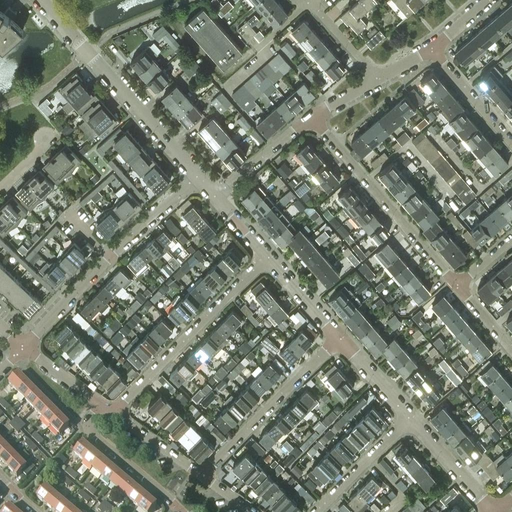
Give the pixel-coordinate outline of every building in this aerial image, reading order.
[(265,14),(278,2),(276,0),(259,0),(256,3),(265,14)] [(359,16),(368,8),(360,0),(358,0),(340,16),(345,22),(346,20),(358,33),(367,25),(359,16)] [(377,0),(360,0),(368,8),(377,0)] [(424,0),(392,0),(407,16),(425,0),(424,0)] [(224,14),(233,6),(228,1),(219,9),(224,14)] [(275,25),(288,13),(278,2),(265,14),(275,25)] [(511,20),(511,2),(503,10),(511,20)] [(0,49),(22,30),(16,24),(11,19),(16,12),(9,6),(4,13),(0,11),(0,49)] [(243,51),(210,14),(203,7),(185,23),(206,47),(203,50),(207,54),(209,51),(224,68),(243,51)] [(504,30),(511,23),(511,20),(503,10),(493,18),(504,30)] [(232,15),(226,20),(231,25),(237,20),(232,15)] [(494,39),(504,30),(493,18),(484,27),(494,39)] [(300,39),(312,29),(304,19),(292,30),(300,39)] [(252,36),(256,33),(246,21),(242,25),(252,36)] [(162,25),(152,34),(157,40),(163,35),(170,43),(174,39),(167,31),(162,25)] [(247,40),(252,36),(242,25),(237,29),(247,40)] [(370,37),(377,30),(375,27),(367,34),(370,37)] [(485,47),(494,39),(484,27),(474,35),(485,47)] [(309,49),(321,38),(312,29),(300,39),(309,49)] [(371,48),(385,36),(379,29),(365,42),(371,48)] [(475,55),(485,47),(474,35),(465,43),(475,55)] [(181,44),(180,45),(175,38),(174,39),(170,43),(169,44),(175,50),(174,50),(179,55),(185,49),(181,44)] [(317,58),(329,47),(321,38),(309,49),(317,58)] [(291,47),(287,42),(285,40),(279,45),(281,47),(286,52),(291,47)] [(465,63),(475,55),(465,43),(455,51),(465,63)] [(158,54),(154,49),(148,46),(145,49),(131,61),(139,71),(154,58),(158,54)] [(290,57),(296,52),(291,47),(286,52),(290,57)] [(325,67),(337,57),(329,47),(317,58),(325,67)] [(282,68),(288,63),(279,53),(273,58),(282,68)] [(184,71),(195,62),(190,56),(179,65),(184,71)] [(459,56),(453,61),(457,65),(462,60),(459,56)] [(333,77),(345,66),(337,57),(325,67),(333,77)] [(147,80),(162,67),(154,58),(139,71),(147,80)] [(280,70),(282,68),(273,58),(268,62),(277,73),(280,70)] [(302,71),(308,66),(303,60),(297,65),(302,71)] [(190,77),(200,67),(195,62),(184,71),(190,77)] [(272,77),(277,73),(268,62),(263,67),(272,77)] [(283,74),(291,67),(288,63),(282,68),(280,70),(283,74)] [(487,88),(499,78),(503,74),(494,65),(479,79),(487,88)] [(156,90),(170,77),(162,67),(147,80),(156,90)] [(264,84),(269,79),(260,69),(255,74),(264,84)] [(310,79),(315,75),(311,69),(305,74),(310,79)] [(275,81),(283,74),(280,70),(277,73),(272,77),(275,81)] [(429,91),(441,80),(433,71),(421,81),(429,91)] [(81,80),(82,79),(76,72),(57,88),(68,101),(85,86),(81,80)] [(259,89),(262,86),(264,84),(255,74),(250,78),(259,89)] [(211,80),(206,75),(201,80),(205,84),(211,80)] [(319,90),(324,85),(315,75),(310,79),(319,90)] [(254,93),(259,89),(250,78),(245,83),(254,93)] [(495,98),(507,87),(499,78),(487,88),(495,98)] [(265,90),(272,83),(269,79),(264,84),(262,86),(265,90)] [(436,99),(448,89),(441,80),(429,91),(436,99)] [(305,102),(314,94),(304,82),(294,90),(305,102)] [(171,107),(185,94),(177,84),(162,97),(171,107)] [(246,100),(251,95),(242,85),(237,90),(246,100)] [(92,90),(90,91),(85,86),(68,101),(62,106),(68,112),(74,107),(79,113),(98,97),(92,90)] [(257,97),(265,90),(262,86),(259,89),(254,93),(257,97)] [(503,108),(511,99),(511,93),(507,87),(495,98),(503,108)] [(416,101),(421,97),(413,88),(408,92),(416,101)] [(444,108),(456,98),(448,89),(436,99),(444,108)] [(241,105),(246,100),(237,90),(232,95),(241,105)] [(296,110),(305,102),(294,90),(285,98),(296,110)] [(222,103),(227,98),(222,92),(216,97),(222,103)] [(179,116),(194,103),(185,94),(171,107),(179,116)] [(244,108),(254,99),(251,95),(246,100),(241,105),(244,108)] [(407,115),(416,108),(405,95),(396,103),(407,115)] [(103,105),(104,104),(98,97),(79,113),(85,119),(79,125),(84,131),(107,110),(103,105)] [(420,106),(425,102),(421,97),(416,101),(420,106)] [(47,98),(38,105),(42,110),(50,102),(47,98)] [(226,108),(231,103),(227,98),(222,103),(226,108)] [(286,118),(296,110),(285,98),(276,106),(286,118)] [(462,109),(464,107),(456,98),(444,108),(441,111),(448,120),(449,119),(451,117),(452,117),(462,109)] [(511,117),(511,116),(511,99),(503,108),(511,117)] [(187,126),(202,113),(194,103),(179,116),(187,126)] [(398,123),(407,115),(396,103),(387,110),(398,123)] [(277,127),(286,118),(276,106),(266,115),(277,127)] [(469,118),(462,109),(452,117),(451,117),(449,119),(456,129),(469,118)] [(114,114),(112,116),(107,110),(84,131),(90,137),(96,132),(102,138),(120,122),(114,114)] [(389,131),(398,123),(387,110),(378,118),(389,131)] [(431,119),(435,116),(431,110),(427,114),(431,119)] [(241,125),(246,120),(242,115),(236,120),(241,125)] [(268,135),(277,127),(266,115),(257,123),(268,135)] [(207,139),(221,126),(213,116),(199,129),(207,139)] [(380,139),(389,131),(378,118),(369,126),(380,139)] [(464,138),(477,126),(469,118),(456,129),(464,138)] [(246,131),(251,126),(246,120),(241,125),(246,131)] [(431,125),(427,127),(434,135),(437,132),(438,132),(436,130),(433,126),(431,124),(431,125)] [(215,148),(230,135),(221,126),(207,139),(215,148)] [(372,146),(380,139),(369,126),(360,133),(372,146)] [(472,146),(485,135),(477,126),(464,138),(472,146)] [(66,127),(61,131),(66,136),(71,132),(66,127)] [(124,132),(120,128),(96,149),(102,156),(105,153),(104,151),(114,142),(121,150),(134,138),(127,129),(124,132)] [(257,144),(263,139),(254,129),(248,134),(257,144)] [(405,131),(396,139),(398,141),(401,145),(407,140),(409,138),(410,137),(405,131)] [(415,145),(426,136),(422,132),(412,141),(415,145)] [(358,158),(372,146),(360,133),(351,141),(357,148),(353,151),(358,158)] [(223,157),(238,144),(230,135),(215,148),(223,157)] [(480,155),(492,144),(485,135),(472,146),(480,155)] [(419,149),(429,140),(426,136),(415,145),(419,149)] [(453,136),(446,142),(451,149),(458,143),(453,136)] [(128,158),(142,146),(134,138),(121,150),(118,152),(125,160),(128,158)] [(423,154),(433,145),(429,140),(419,149),(423,154)] [(396,150),(401,145),(398,141),(392,145),(396,150)] [(304,162),(315,152),(307,142),(295,152),(304,162)] [(77,163),(81,159),(66,143),(54,155),(72,173),(77,164),(78,164),(77,163)] [(232,167),(246,154),(238,144),(223,157),(232,167)] [(487,164),(500,153),(492,144),(480,155),(487,164)] [(85,145),(79,151),(82,155),(89,149),(85,145)] [(427,158),(437,149),(433,145),(423,154),(427,158)] [(132,169),(149,154),(142,146),(128,158),(132,168),(132,169)] [(431,163),(441,154),(437,149),(427,158),(431,163)] [(311,171),(323,161),(315,152),(304,162),(311,171)] [(388,156),(384,152),(379,155),(384,160),(388,156)] [(495,173),(508,162),(500,153),(487,164),(495,173)] [(142,174),(156,162),(149,154),(132,169),(133,169),(142,174)] [(435,167),(445,158),(441,154),(431,163),(435,167)] [(71,173),(72,173),(54,155),(42,167),(57,182),(61,178),(62,179),(62,178),(71,173)] [(374,168),(384,160),(379,155),(370,163),(374,168)] [(439,172),(449,163),(445,158),(435,167),(439,172)] [(112,167),(116,165),(111,159),(107,162),(112,167)] [(319,180),(331,170),(323,161),(311,171),(319,180)] [(387,182),(400,171),(393,161),(379,173),(387,182)] [(147,185),(163,170),(156,162),(142,174),(147,185),(146,185),(147,185)] [(290,173),(290,172),(283,163),(276,169),(284,178),(290,173)] [(442,176),(453,168),(449,163),(439,172),(442,176)] [(120,176),(123,173),(118,167),(115,170),(120,176)] [(446,181),(457,172),(453,168),(442,176),(446,181)] [(511,176),(511,168),(503,175),(507,180),(511,176)] [(50,189),(54,185),(39,169),(27,181),(44,199),(45,199),(50,190),(51,190),(50,189)] [(157,191),(171,179),(163,170),(147,185),(157,190),(157,191)] [(327,189),(339,179),(331,170),(319,180),(327,189)] [(394,191),(408,180),(400,171),(387,182),(394,191)] [(450,186),(461,177),(457,172),(446,181),(450,186)] [(109,181),(115,176),(112,173),(106,178),(109,181)] [(94,184),(100,179),(96,174),(90,179),(94,184)] [(127,184),(130,181),(125,175),(122,178),(127,184)] [(277,181),(280,178),(277,175),(271,180),(278,188),(281,185),(277,181)] [(503,184),(507,180),(503,175),(499,179),(503,184)] [(454,190),(465,181),(461,177),(450,186),(454,190)] [(292,179),(288,183),(292,187),(296,183),(292,179)] [(101,189),(107,183),(104,180),(98,185),(101,189)] [(402,200),(416,188),(408,180),(394,191),(402,200)] [(44,199),(27,181),(15,193),(30,208),(34,204),(35,205),(44,199)] [(458,195),(469,186),(465,181),(454,190),(458,195)] [(134,192),(137,189),(132,183),(129,186),(134,192)] [(302,183),(294,190),(300,197),(308,190),(302,183)] [(251,208),(266,194),(258,185),(251,191),(249,189),(242,196),(243,197),(242,198),(251,208)] [(346,204),(357,195),(349,186),(338,195),(346,204)] [(462,199),(473,190),(469,186),(458,195),(462,199)] [(489,195),(495,190),(491,186),(486,191),(489,195)] [(93,196),(99,190),(96,187),(90,192),(93,196)] [(410,209),(423,197),(416,188),(402,200),(410,209)] [(290,190),(285,194),(289,199),(294,195),(290,190)] [(466,203),(476,194),(473,190),(462,199),(466,203)] [(141,200),(144,197),(139,191),(136,194),(141,200)] [(484,200),(489,195),(486,191),(480,195),(484,200)] [(132,213),(141,205),(129,192),(128,192),(118,196),(132,213)] [(301,196),(306,202),(310,198),(305,193),(301,196)] [(85,203),(91,198),(88,194),(82,199),(85,203)] [(259,216),(274,203),(266,194),(251,208),(259,216)] [(354,214),(365,204),(357,195),(346,204),(342,207),(351,217),(354,214)] [(23,215),(27,211),(12,196),(0,207),(17,225),(18,225),(23,216),(24,216),(23,215)] [(124,220),(132,213),(118,196),(117,196),(118,196),(112,206),(124,220)] [(417,218),(431,206),(423,197),(410,209),(417,218)] [(509,218),(511,214),(511,203),(506,197),(498,205),(509,218)] [(266,226),(282,212),(274,203),(259,216),(266,226)] [(191,222),(201,213),(193,204),(183,213),(191,222)] [(361,223),(373,213),(365,204),(354,214),(351,217),(358,226),(361,223)] [(500,225),(509,218),(498,205),(489,212),(500,225)] [(116,227),(124,220),(112,206),(102,210),(116,227)] [(435,219),(439,215),(431,206),(417,218),(425,227),(435,218),(435,219)] [(17,225),(0,207),(0,231),(3,234),(7,230),(8,231),(17,225)] [(323,213),(328,220),(333,216),(327,209),(323,213)] [(100,241),(116,227),(102,210),(101,210),(101,211),(96,220),(96,221),(100,225),(93,232),(100,241)] [(452,220),(455,216),(451,211),(447,214),(452,220)] [(274,235),(289,221),(282,212),(266,226),(274,235)] [(491,233),(500,225),(489,212),(480,220),(491,233)] [(198,231),(208,222),(201,213),(191,222),(198,231)] [(369,232),(381,222),(373,213),(361,223),(369,232)] [(456,225),(460,222),(455,216),(452,220),(456,225)] [(176,235),(181,231),(169,218),(164,223),(176,235)] [(443,227),(435,219),(435,218),(425,227),(423,229),(431,238),(443,227)] [(482,241),(491,233),(480,220),(471,228),(482,241)] [(297,230),(289,221),(274,235),(282,244),(288,239),(288,238),(297,230)] [(206,240),(216,231),(208,222),(198,231),(206,240)] [(377,241),(389,231),(381,222),(369,232),(377,241)] [(177,241),(165,227),(161,223),(159,225),(163,229),(155,236),(167,250),(177,241)] [(439,247),(451,236),(443,227),(431,238),(439,247)] [(51,237),(57,231),(53,228),(48,233),(51,237)] [(296,248),(308,237),(300,228),(297,230),(288,238),(288,239),(296,248)] [(350,233),(346,228),(340,233),(344,238),(350,233)] [(466,238),(471,234),(467,230),(462,234),(466,238)] [(181,232),(176,236),(181,242),(186,238),(181,232)] [(344,238),(349,245),(353,242),(354,240),(349,234),(344,238)] [(474,247),(479,243),(471,234),(466,238),(474,247)] [(43,244),(49,238),(46,235),(40,241),(43,244)] [(216,235),(209,241),(212,244),(219,238),(216,235)] [(155,236),(146,244),(155,253),(159,257),(167,250),(155,236)] [(446,256),(458,245),(451,236),(439,247),(446,256)] [(304,257),(316,246),(308,237),(296,248),(304,257)] [(79,263),(93,248),(87,242),(81,249),(74,242),(73,242),(63,247),(63,248),(79,263)] [(398,254),(390,245),(387,242),(376,252),(387,264),(398,254)] [(36,252),(41,246),(38,243),(33,249),(36,252)] [(356,243),(351,247),(362,260),(367,255),(356,243)] [(146,261),(155,253),(146,244),(138,251),(146,261)] [(195,249),(191,245),(187,249),(191,253),(195,249)] [(454,265),(466,254),(458,245),(446,256),(454,265)] [(19,250),(22,254),(27,249),(23,246),(19,250)] [(234,266),(243,257),(232,246),(223,256),(234,266)] [(311,266),(323,255),(316,246),(304,257),(311,266)] [(72,271),(79,263),(63,248),(58,258),(72,271)] [(205,256),(199,250),(198,249),(193,253),(200,261),(203,258),(205,256)] [(32,256),(34,254),(31,251),(25,257),(28,260),(29,260),(33,264),(37,259),(35,258),(32,256)] [(131,261),(127,264),(138,275),(150,264),(146,261),(138,251),(129,259),(131,261)] [(395,273),(406,263),(398,254),(387,264),(395,273)] [(199,260),(193,255),(187,261),(192,267),(199,260)] [(319,275),(331,265),(323,255),(311,266),(319,275)] [(236,268),(234,266),(223,256),(216,263),(229,275),(236,268)] [(175,269),(180,264),(173,257),(168,262),(175,269)] [(64,278),(72,271),(58,258),(48,263),(64,278)] [(56,287),(64,278),(48,263),(48,264),(44,274),(43,274),(56,287)] [(222,282),(229,275),(216,263),(209,270),(220,280),(222,282)] [(364,274),(369,270),(363,263),(358,267),(364,274)] [(403,282),(414,272),(406,263),(395,273),(403,282)] [(506,285),(511,279),(511,272),(504,264),(495,272),(506,285)] [(0,282),(10,272),(2,265),(0,266),(0,282)] [(187,270),(183,265),(182,265),(179,268),(184,273),(187,270)] [(327,284),(339,274),(331,265),(319,275),(327,284)] [(121,285),(129,276),(120,268),(112,276),(121,285)] [(178,279),(184,273),(179,268),(173,275),(178,279)] [(213,287),(220,280),(209,270),(202,277),(213,287)] [(0,287),(5,293),(18,280),(10,272),(0,282),(0,287)] [(410,291),(422,281),(414,272),(403,282),(403,283),(399,286),(406,295),(410,291)] [(497,292),(506,285),(495,272),(486,279),(497,292)] [(114,293),(121,285),(112,276),(105,284),(114,293)] [(170,277),(165,282),(170,287),(175,282),(170,277)] [(206,294),(213,287),(202,277),(196,284),(206,294)] [(486,279),(477,287),(488,300),(490,303),(495,299),(496,300),(501,296),(497,292),(486,279)] [(13,300),(25,287),(18,280),(5,293),(13,300)] [(263,304),(273,295),(265,286),(260,281),(250,289),(255,295),(263,304)] [(419,300),(430,291),(422,281),(410,291),(419,300)] [(153,282),(149,286),(153,290),(158,286),(153,282)] [(363,289),(366,287),(362,282),(359,285),(355,288),(357,290),(361,286),(363,289)] [(106,301),(114,293),(105,284),(97,292),(106,301)] [(159,290),(166,296),(171,290),(165,284),(159,290)] [(200,302),(206,294),(196,284),(189,291),(200,302)] [(349,297),(348,297),(353,293),(349,288),(348,289),(344,285),(328,298),(336,307),(349,297)] [(21,308),(33,295),(25,287),(13,300),(21,308)] [(152,292),(147,288),(144,291),(149,296),(152,292)] [(154,303),(163,294),(158,290),(150,298),(154,303)] [(141,302),(145,298),(139,291),(134,296),(141,302)] [(193,309),(200,302),(189,291),(182,298),(193,309)] [(106,301),(97,292),(89,300),(98,309),(101,312),(109,304),(106,301)] [(353,293),(348,297),(349,297),(336,307),(344,316),(356,306),(361,302),(353,293)] [(394,299),(390,294),(385,298),(390,303),(394,299)] [(440,313),(451,304),(443,294),(432,304),(440,313)] [(29,315),(41,302),(33,295),(21,308),(29,315)] [(270,312),(280,304),(273,295),(263,304),(270,312)] [(186,316),(193,309),(182,298),(175,305),(186,316)] [(141,304),(141,303),(136,299),(128,307),(133,312),(141,304)] [(90,317),(98,309),(89,300),(81,308),(90,317)] [(148,309),(152,305),(147,301),(143,305),(148,309)] [(501,315),(510,307),(506,302),(497,310),(501,315)] [(121,316),(124,312),(116,304),(113,308),(121,316)] [(251,313),(252,312),(245,304),(240,308),(247,317),(248,317),(252,314),(251,313)] [(278,321),(288,312),(280,304),(270,312),(278,321)] [(448,322),(459,313),(451,304),(440,313),(448,322)] [(178,323),(186,316),(175,305),(168,312),(178,323)] [(352,325),(364,315),(356,306),(344,316),(352,325)] [(420,317),(424,313),(420,309),(412,317),(424,331),(427,329),(423,324),(425,323),(420,317)] [(234,327),(242,319),(232,310),(224,318),(234,327)] [(135,313),(132,316),(137,321),(138,322),(141,319),(135,313)] [(456,331),(467,322),(459,313),(448,322),(456,331)] [(256,326),(259,323),(252,314),(248,317),(256,326)] [(393,318),(396,316),(394,314),(386,321),(390,325),(392,323),(394,325),(397,322),(393,318)] [(360,335),(372,324),(364,315),(352,325),(360,335)] [(117,328),(122,323),(114,316),(110,321),(111,322),(117,328)] [(131,327),(137,321),(132,316),(126,322),(131,327)] [(394,330),(402,323),(396,316),(393,318),(397,322),(394,325),(392,323),(390,325),(394,330)] [(166,336),(173,329),(162,318),(155,325),(166,336)] [(226,335),(234,327),(224,318),(217,326),(226,335)] [(109,336),(117,328),(111,322),(103,330),(109,336)] [(464,340),(475,331),(467,322),(456,331),(464,340)] [(67,346),(79,335),(66,323),(55,334),(67,346)] [(90,334),(95,329),(90,324),(89,325),(84,329),(90,334)] [(130,330),(124,324),(119,330),(125,336),(130,330)] [(368,344),(380,333),(372,324),(360,335),(368,344)] [(159,343),(166,336),(155,325),(148,332),(159,343)] [(226,335),(217,326),(209,334),(222,347),(230,339),(226,335)] [(306,347),(313,340),(302,330),(295,337),(306,347)] [(472,350),(483,340),(475,331),(464,340),(467,344),(465,345),(470,351),(472,350)] [(96,340),(101,335),(98,332),(93,337),(96,340)] [(148,332),(141,339),(152,350),(153,351),(156,353),(162,346),(159,343),(148,332)] [(116,333),(110,338),(117,345),(122,339),(116,333)] [(388,342),(380,333),(368,344),(376,353),(382,348),(388,342)] [(214,355),(222,347),(209,334),(201,342),(210,351),(214,355)] [(73,352),(84,340),(79,335),(67,346),(73,352)] [(273,355),(279,349),(266,336),(260,342),(271,353),(273,355)] [(299,354),(306,347),(295,337),(288,344),(299,354)] [(389,357),(402,346),(394,337),(388,342),(382,348),(389,357)] [(438,347),(444,342),(439,337),(433,342),(438,347)] [(102,346),(107,341),(104,338),(99,343),(102,346)] [(87,343),(88,342),(86,339),(85,341),(84,340),(73,352),(71,354),(77,360),(90,346),(87,343)] [(153,351),(152,350),(141,339),(134,346),(145,357),(146,358),(153,351)] [(490,350),(491,349),(483,340),(472,350),(480,359),(483,356),(486,353),(490,350)] [(245,353),(253,345),(252,345),(248,341),(244,344),(240,348),(245,353)] [(260,341),(256,345),(265,354),(268,350),(260,341)] [(202,359),(210,351),(201,342),(193,350),(202,359)] [(108,352),(113,347),(109,343),(104,348),(108,352)] [(290,363),(299,354),(288,344),(279,353),(290,363)] [(442,344),(438,347),(443,353),(446,349),(442,344)] [(83,365),(96,352),(90,346),(77,360),(83,365)] [(134,346),(127,354),(138,364),(139,366),(146,358),(145,357),(134,346)] [(397,366),(410,355),(402,346),(389,357),(397,366)] [(115,356),(119,353),(114,348),(111,352),(115,356)] [(195,367),(202,359),(193,350),(185,358),(195,367)] [(486,353),(483,356),(485,359),(489,356),(492,353),(490,350),(486,353)] [(89,371),(102,358),(96,352),(83,365),(89,371)] [(276,357),(273,355),(271,353),(267,357),(272,361),(276,357)] [(405,375),(418,364),(410,355),(397,366),(405,375)] [(97,375),(108,363),(102,358),(89,371),(95,377),(97,375)] [(198,371),(195,367),(185,358),(177,366),(187,375),(190,378),(198,371)] [(127,361),(122,366),(126,369),(131,364),(127,361)] [(238,373),(245,366),(240,361),(233,368),(238,373)] [(274,380),(281,373),(270,362),(263,369),(274,380)] [(103,381),(114,369),(108,363),(97,375),(103,381)] [(488,382),(499,372),(492,363),(481,373),(488,382)] [(131,377),(137,370),(131,364),(126,369),(124,370),(131,377)] [(345,376),(337,368),(334,364),(324,372),(335,385),(345,376)] [(413,384),(425,373),(418,364),(405,375),(413,384)] [(221,378),(228,371),(222,365),(215,372),(216,373),(221,378)] [(178,383),(187,375),(177,366),(169,374),(178,383)] [(232,380),(238,373),(233,368),(227,375),(232,380)] [(108,386),(120,375),(114,369),(103,381),(108,386)] [(267,387),(274,380),(263,369),(256,377),(267,387)] [(496,391),(507,381),(499,372),(488,382),(496,391)] [(421,393),(433,383),(425,373),(413,384),(421,393)] [(16,392),(26,383),(18,374),(8,384),(16,392)] [(177,388),(168,380),(162,374),(157,379),(163,384),(172,393),(177,388)] [(114,392),(126,381),(120,375),(108,386),(114,392)] [(343,394),(353,385),(345,376),(335,385),(343,394)] [(260,394),(267,387),(256,377),(249,383),(260,394)] [(225,387),(228,383),(223,378),(220,382),(225,387)] [(315,383),(311,379),(306,383),(310,387),(315,383)] [(460,385),(465,391),(470,388),(465,381),(460,385)] [(504,400),(511,393),(511,386),(507,381),(496,391),(504,400)] [(221,390),(225,387),(220,382),(216,385),(221,390)] [(25,401),(35,392),(26,383),(16,392),(25,401)] [(253,401),(260,394),(249,383),(242,390),(253,401)] [(429,402),(441,392),(433,383),(421,393),(429,402)] [(459,398),(463,394),(457,387),(451,392),(455,396),(456,394),(459,398)] [(307,406),(316,397),(307,388),(298,397),(307,406)] [(211,401),(218,394),(212,389),(206,396),(211,401)] [(246,408),(253,401),(242,390),(235,397),(246,408)] [(33,410),(43,400),(35,392),(25,401),(33,410)] [(511,409),(511,393),(504,400),(502,402),(505,406),(507,404),(511,409)] [(154,412),(166,400),(160,394),(148,406),(154,412)] [(246,408),(235,397),(232,394),(225,401),(228,404),(229,404),(239,415),(246,408)] [(475,394),(471,398),(475,403),(480,399),(475,394)] [(206,406),(211,401),(206,396),(201,401),(206,406)] [(310,409),(307,406),(298,397),(290,405),(299,414),(303,417),(310,409)] [(358,410),(364,404),(360,399),(354,406),(358,410)] [(42,418),(52,409),(43,400),(33,410),(42,418)] [(160,417),(172,405),(166,400),(154,412),(160,417)] [(232,422),(239,415),(229,404),(228,404),(222,411),(232,422)] [(166,423),(178,411),(172,405),(160,417),(166,423)] [(303,417),(299,414),(290,405),(283,413),(292,422),(295,425),(298,421),(303,417)] [(471,409),(474,406),(473,405),(467,410),(472,416),(476,414),(471,409)] [(356,413),(358,410),(354,406),(351,408),(350,407),(347,410),(352,415),(355,412),(356,413)] [(380,431),(388,422),(373,406),(364,416),(375,427),(380,431)] [(438,426),(450,415),(442,406),(430,416),(438,426)] [(482,411),(486,416),(492,411),(487,406),(482,411)] [(50,427),(60,417),(52,409),(42,418),(50,427)] [(328,425),(338,415),(332,410),(322,420),(328,425)] [(346,421),(352,415),(347,410),(341,416),(346,421)] [(172,429),(184,417),(178,411),(166,423),(172,429)] [(225,429),(232,422),(222,411),(214,419),(225,429)] [(295,425),(292,422),(283,413),(275,421),(284,430),(287,433),(290,429),(295,425)] [(446,435),(458,424),(450,415),(438,426),(446,435)] [(341,427),(346,421),(341,416),(335,422),(341,427)] [(370,432),(375,427),(364,416),(358,421),(370,432)] [(17,426),(21,422),(17,417),(13,421),(17,426)] [(59,436),(68,426),(60,417),(50,427),(59,436)] [(172,429),(169,432),(175,437),(178,435),(190,422),(184,417),(172,429)] [(13,430),(17,426),(13,421),(9,425),(13,430)] [(276,438),(284,430),(275,421),(267,429),(276,438)] [(374,436),(370,432),(358,421),(352,427),(364,439),(368,442),(374,436)] [(21,430),(25,426),(21,422),(17,426),(21,430)] [(184,440),(195,428),(190,422),(178,435),(184,440)] [(324,428),(321,424),(316,430),(319,433),(324,428)] [(454,444),(466,434),(458,424),(446,435),(454,444)] [(17,434),(21,430),(17,426),(13,430),(17,434)] [(358,444),(364,439),(352,427),(346,433),(358,444)] [(189,446),(201,434),(195,428),(184,440),(189,446)] [(218,429),(213,434),(221,441),(225,437),(225,436),(218,429)] [(268,446),(276,438),(267,429),(259,437),(268,446)] [(315,429),(307,437),(311,441),(319,433),(316,430),(315,429)] [(35,441),(39,437),(35,433),(31,437),(35,441)] [(352,450),(358,444),(346,433),(341,439),(352,450)] [(195,452),(207,439),(202,434),(201,434),(189,446),(189,447),(195,452)] [(462,453),(474,442),(466,434),(454,444),(462,453)] [(40,446),(44,442),(39,437),(35,441),(40,446)] [(303,449),(311,441),(307,437),(299,445),(303,449)] [(212,447),(214,445),(207,439),(195,452),(201,458),(202,457),(204,459),(214,448),(212,447)] [(356,454),(352,450),(341,439),(335,445),(346,456),(351,460),(356,454)] [(28,448),(32,444),(28,440),(24,444),(28,448)] [(323,444),(320,441),(319,440),(313,445),(316,449),(319,446),(320,447),(323,444)] [(484,450),(476,441),(474,443),(474,442),(462,453),(470,462),(475,458),(484,450)] [(0,459),(9,451),(1,442),(0,442),(0,459)] [(265,451),(264,450),(255,442),(251,446),(261,456),(265,451)] [(413,453),(406,446),(405,444),(404,445),(401,442),(394,449),(396,451),(395,453),(403,462),(413,453)] [(33,452),(37,448),(32,444),(28,448),(33,452)] [(83,462),(91,452),(82,444),(73,454),(83,462)] [(341,462),(346,456),(335,445),(329,450),(341,462)] [(291,453),(295,457),(301,451),(297,446),(291,453)] [(341,462),(329,450),(323,456),(335,468),(339,472),(339,471),(337,469),(343,464),(341,462)] [(478,462),(487,454),(484,450),(475,458),(478,462)] [(0,460),(8,469),(18,459),(9,451),(0,459),(0,460)] [(92,470),(100,459),(91,452),(83,462),(92,470)] [(243,473),(254,461),(245,452),(234,464),(243,473)] [(267,462),(272,456),(269,453),(264,458),(267,462)] [(288,466),(296,458),(295,457),(291,453),(283,461),(288,466)] [(410,470),(420,461),(413,453),(403,462),(410,470)] [(482,466),(491,458),(487,454),(478,462),(482,466)] [(61,469),(67,461),(61,455),(54,463),(61,469)] [(339,472),(335,468),(323,456),(318,462),(329,473),(334,477),(339,472)] [(506,477),(511,472),(511,464),(505,457),(496,464),(496,465),(498,467),(502,471),(506,477)] [(486,470),(494,462),(491,458),(482,466),(486,470)] [(30,464),(26,468),(18,459),(8,469),(16,477),(21,472),(26,477),(34,468),(30,464)] [(101,477),(110,467),(100,459),(92,470),(101,477)] [(249,479),(260,467),(254,461),(243,473),(249,479)] [(418,479),(428,470),(420,461),(410,470),(418,479)] [(319,484),(329,473),(318,462),(312,468),(312,469),(308,473),(319,484)] [(496,465),(496,464),(494,462),(486,470),(489,474),(498,467),(496,465)] [(274,468),(279,473),(284,468),(279,463),(274,468)] [(110,485),(119,475),(110,467),(101,477),(110,485)] [(255,485),(266,473),(260,467),(249,479),(255,485)] [(493,479),(502,471),(498,467),(489,474),(493,479)] [(70,476),(74,472),(69,468),(65,472),(70,476)] [(425,488),(436,478),(428,470),(418,479),(425,488)] [(397,476),(395,474),(393,471),(388,475),(394,482),(397,479),(397,476)] [(261,490),(272,479),(266,473),(255,485),(252,488),(258,494),(261,491),(261,490)] [(120,493),(128,482),(119,475),(110,485),(120,493)] [(378,475),(375,478),(372,475),(363,483),(372,492),(376,488),(378,490),(383,485),(383,486),(386,483),(378,475)] [(64,484),(68,479),(63,476),(59,480),(64,484)] [(312,490),(317,485),(309,478),(304,483),(312,490)] [(68,488),(72,483),(68,479),(64,484),(68,488)] [(267,496),(278,484),(272,479),(261,490),(261,491),(267,496)] [(403,491),(407,487),(401,479),(396,484),(403,491)] [(129,500),(137,490),(128,482),(120,493),(129,500)] [(364,500),(372,492),(363,483),(356,491),(364,500)] [(89,492),(92,488),(87,484),(84,488),(89,492)] [(273,502),(284,490),(278,484),(267,496),(273,502)] [(46,506),(54,495),(45,488),(36,498),(46,506)] [(93,496),(97,492),(92,488),(89,492),(93,496)] [(138,508),(147,498),(137,490),(129,500),(138,508)] [(278,507),(290,496),(284,490),(273,502),(278,507)] [(309,503),(314,498),(307,490),(302,495),(309,503)] [(82,500),(86,495),(81,491),(77,496),(82,500)] [(368,504),(364,500),(356,491),(348,499),(357,508),(360,511),(368,504)] [(383,494),(380,498),(385,504),(389,500),(383,494)] [(53,511),(56,511),(64,503),(54,495),(46,506),(53,511)] [(87,504),(91,499),(86,495),(82,500),(87,504)] [(283,511),(285,511),(296,502),(290,496),(278,507),(283,511)] [(439,499),(444,504),(447,501),(443,496),(439,499)] [(417,511),(425,506),(417,497),(407,505),(412,511),(417,511)] [(142,511),(150,511),(156,506),(147,498),(138,508),(142,511)] [(106,509),(109,505),(104,501),(101,505),(106,509)] [(297,511),(302,508),(296,502),(285,511),(297,511)] [(340,511),(351,511),(343,504),(342,503),(337,508),(340,511)] [(433,511),(437,508),(434,503),(429,507),(433,511)]
